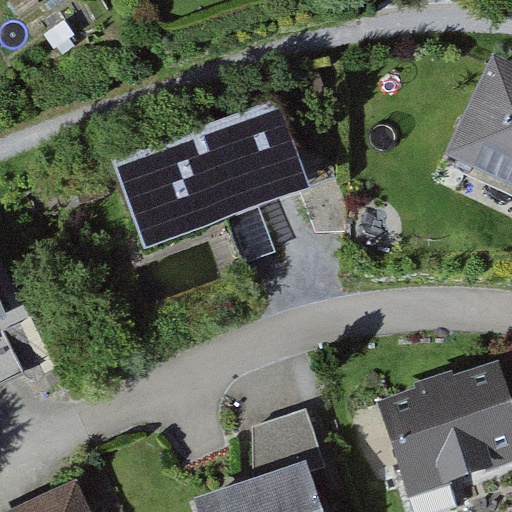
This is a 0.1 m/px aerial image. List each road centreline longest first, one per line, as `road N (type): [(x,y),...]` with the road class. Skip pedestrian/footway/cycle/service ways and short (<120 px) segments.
road 1 (track): [(511,33),(477,21),(323,38),(0,153)]
road 2 (residential): [(0,454),(185,377),(329,333),(511,325)]
